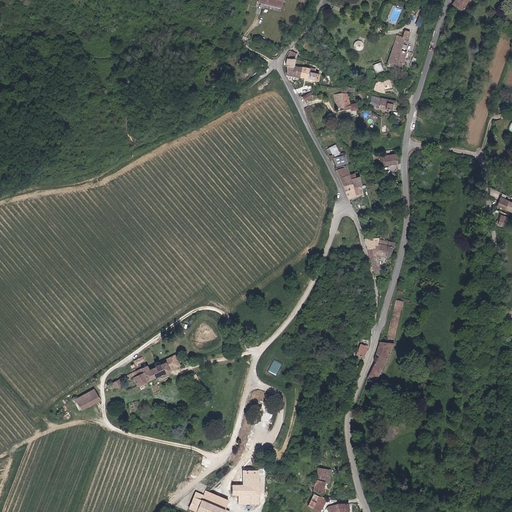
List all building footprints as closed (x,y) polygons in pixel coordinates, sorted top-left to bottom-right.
[(457,0),(454,4),(465,11),(472,0),(457,0)] [(406,22),(407,24),(415,18),(413,16),(406,22)] [(401,50),(405,38),(407,38),(410,31),(403,29),(401,36),(396,34),(387,62),(400,66),(404,51),(401,50)] [(355,49),(364,49),(364,41),(355,41),(355,49)] [(288,58),(286,66),(287,66),(293,67),(293,66),(294,59),(296,59),(298,54),(291,51),(288,58)] [(383,70),(380,62),(373,65),(376,73),(383,70)] [(287,75),(304,77),(306,67),(293,66),(293,67),(287,66),(287,75)] [(306,67),(304,77),(308,78),(318,80),(319,74),(310,72),(310,68),(306,67)] [(370,89),(385,92),(384,86),(389,85),(390,87),(394,86),(391,78),(384,81),(376,82),(375,86),(371,85),(370,89)] [(354,93),(355,88),(348,87),(343,90),(343,93),(334,94),(337,110),(345,108),(345,109),(351,107),(352,111),(358,109),(357,103),(350,104),(349,93),(354,93)] [(372,102),(381,104),(382,97),(374,96),(372,102)] [(394,103),(397,103),(397,100),(382,97),(381,104),(380,107),(393,109),(394,103)] [(329,147),(333,155),(339,153),(335,144),(329,147)] [(399,163),(397,153),(380,156),(382,166),(399,163)] [(337,166),(347,163),(345,155),(334,159),(337,166)] [(347,167),(337,170),(340,177),(349,174),(347,167)] [(351,184),(353,188),(361,185),(358,176),(355,177),(354,173),(349,174),(351,184)] [(351,184),(349,174),(340,177),(339,178),(343,187),(351,184)] [(353,188),(351,184),(343,187),(348,199),(356,196),(353,188)] [(511,201),(501,197),(498,205),(511,210),(511,201)] [(374,276),(379,276),(376,254),(377,254),(380,244),(377,244),(379,238),(365,238),(374,276)] [(392,253),(395,243),(383,239),(378,255),(390,258),(392,253)] [(377,355),(368,377),(378,378),(396,342),(405,301),(397,300),(390,330),(386,341),(380,342),(376,354),(377,355)] [(356,356),(363,358),(368,345),(361,343),(356,356)] [(157,361),(157,363),(150,366),(148,362),(131,370),(132,372),(124,376),(125,379),(133,376),(137,385),(170,370),(166,362),(163,364),(162,362),(162,363),(160,361),(159,360),(158,360),(157,361)] [(123,384),(121,379),(111,384),(113,389),(123,384)] [(94,388),(75,398),(81,409),(100,400),(94,388)] [(319,466),(313,491),(322,493),(325,481),(329,482),(332,470),(319,466)] [(257,487),(257,470),(242,470),(242,484),(232,484),(232,494),(236,494),(236,504),(257,504),(257,487)] [(197,511),(222,511),(228,500),(205,490),(203,494),(196,491),(188,508),(197,511)] [(328,499),(314,493),(309,506),(322,511),(328,499)] [(328,511),(348,511),(348,502),(328,507),(328,511)]
